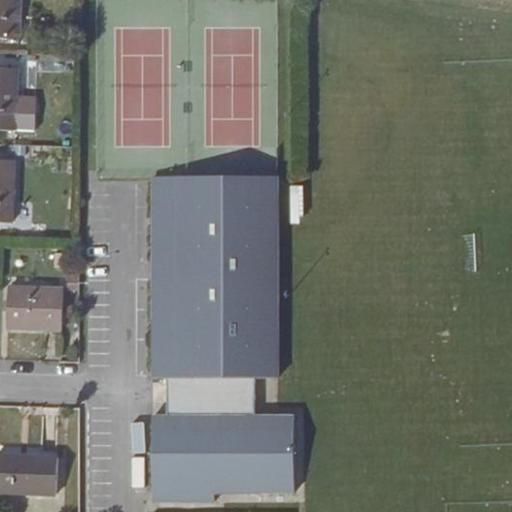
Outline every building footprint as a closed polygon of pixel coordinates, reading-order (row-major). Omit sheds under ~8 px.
[(0,0),(0,38),(18,40),(19,0),(0,0)] [(0,69),(0,130),(33,131),(34,115),(16,115),(16,69),(0,69)] [(0,160),(0,223),(12,223),(13,161),(0,160)] [(186,177),(152,177),(152,379),(166,379),(166,416),(152,416),(153,502),(214,502),(214,493),(294,493),(294,416),(254,416),(254,379),(276,379),(276,177),(186,177)] [(63,290),(8,288),(7,329),(62,330),(63,290)] [(0,455),(0,492),(56,495),(58,458),(0,455)]
